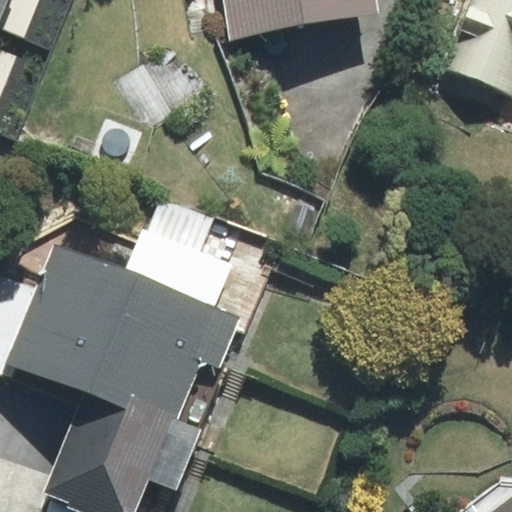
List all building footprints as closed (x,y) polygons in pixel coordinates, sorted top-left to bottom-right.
[(360,0),(216,0),(222,50),(364,34),(360,0)] [(511,108),(511,0),(468,0),(436,75),(511,108)] [(172,51),(122,79),(147,125),(198,98),(172,51)] [(135,233),(114,281),(63,258),(0,397),(0,487),(55,511),(128,511),(185,386),(208,396),(235,335),(199,319),(220,271),(135,233)] [(511,511),(511,503),(499,511),(511,511)]
